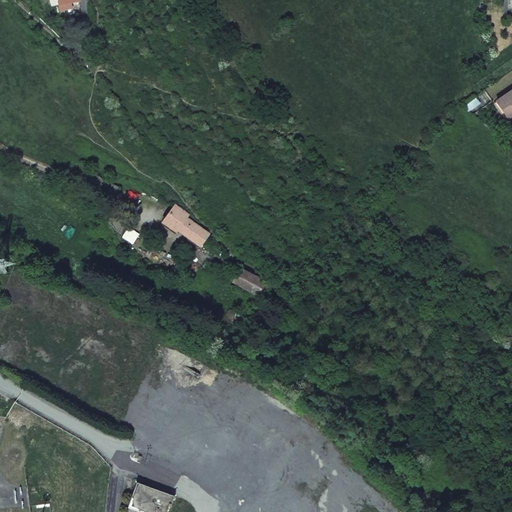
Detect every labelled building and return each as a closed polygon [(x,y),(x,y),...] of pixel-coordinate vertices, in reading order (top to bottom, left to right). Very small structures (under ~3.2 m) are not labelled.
[(57,0),(60,10),(67,9),(67,6),(72,5),(80,2),(79,0),(57,0)] [(510,108),(511,111),(511,90),(495,103),(503,114),(510,108)] [(480,104),(475,97),(468,102),(464,104),(463,106),(467,112),(480,104)] [(506,119),(511,115),(511,111),(510,108),(503,114),(506,119)] [(115,199),(120,188),(83,168),(76,180),(115,199)] [(166,212),(162,209),(155,218),(161,221),(166,212)] [(177,230),(199,246),(207,234),(184,219),(177,230)] [(233,283),(262,298),(269,285),(241,270),(233,283)] [(283,297),(288,300),(292,294),(287,291),(283,297)] [(155,347),(151,357),(156,360),(154,363),(185,381),(192,370),(155,347)] [(136,484),(125,511),(167,511),(173,496),(136,484)]
